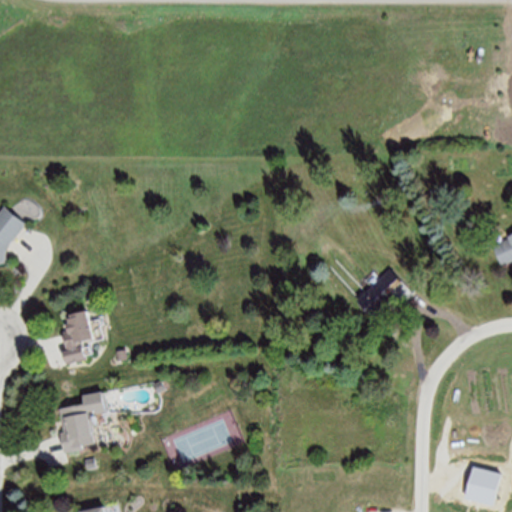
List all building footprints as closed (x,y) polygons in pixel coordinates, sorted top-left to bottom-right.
[(25,223),(4,206),(0,210),(0,263),(4,262),(7,245),(25,223)] [(511,234),(511,261),(504,265),(496,245),(509,239),(508,236),(511,234)] [(390,269),(358,298),(374,316),(394,299),(385,289),(398,278),(390,269)] [(85,310),(91,336),(81,338),(85,357),(66,362),(63,349),(66,348),(63,331),(65,330),(64,324),(68,324),(66,315),(85,310)] [(83,393),(85,403),(61,408),(66,432),(62,433),(66,452),(99,445),(92,414),(111,410),(106,388),(83,393)] [(488,498),(493,504),(505,496),(500,489),(488,498)]
